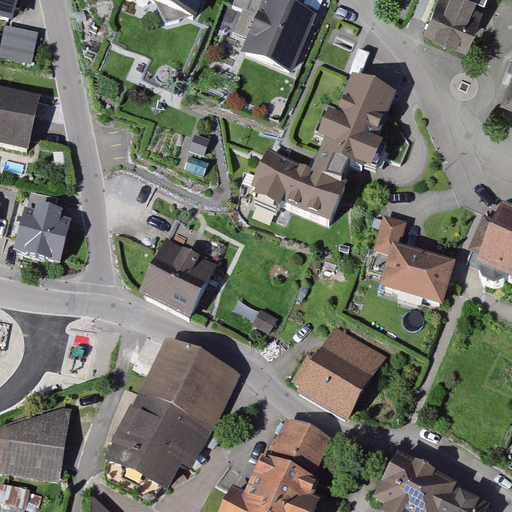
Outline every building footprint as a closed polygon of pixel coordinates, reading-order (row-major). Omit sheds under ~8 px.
[(21,0),(0,0),(0,27),(15,30),(21,0)] [(148,0),(148,3),(195,23),(197,19),(204,0),(148,0)] [(236,0),(233,8),(243,13),(233,36),(247,42),(241,56),(292,77),(317,18),(274,0),(236,0)] [(435,0),(423,29),(466,47),(485,0),(435,0)] [(34,68),(41,39),(8,30),(1,59),(34,68)] [(511,67),(499,98),(511,103),(511,67)] [(318,142),(325,145),(320,156),(364,174),(365,171),(372,174),(384,146),(377,144),(397,97),(353,78),(336,118),(329,115),(318,142)] [(41,100),(0,91),(0,147),(30,154),(41,100)] [(269,155),(251,195),(256,197),(254,203),(280,215),(283,209),(330,230),(347,190),(269,155)] [(511,213),(503,210),(499,220),(497,225),(484,219),(468,254),(481,260),(477,270),(511,285),(511,213)] [(38,217),(29,215),(21,259),(63,267),(72,224),(62,222),(63,217),(39,213),(38,217)] [(402,224),(379,218),(369,254),(387,259),(378,292),(441,308),(453,263),(395,248),(402,224)] [(218,269),(168,246),(143,301),(192,325),(218,269)] [(390,361),(335,331),(299,396),(354,426),(390,361)] [(240,381),(166,345),(106,466),(173,499),(185,474),(193,477),(240,381)] [(0,435),(0,479),(65,487),(71,428),(2,421),(0,435)] [(330,443),(283,423),(249,503),(234,497),(227,511),(320,511),(323,507),(315,503),(324,482),(315,478),(330,443)] [(443,511),(454,491),(456,486),(396,458),(374,505),(385,511),(384,511),(443,511)] [(443,511),(488,511),(490,509),(454,491),(443,511)]
